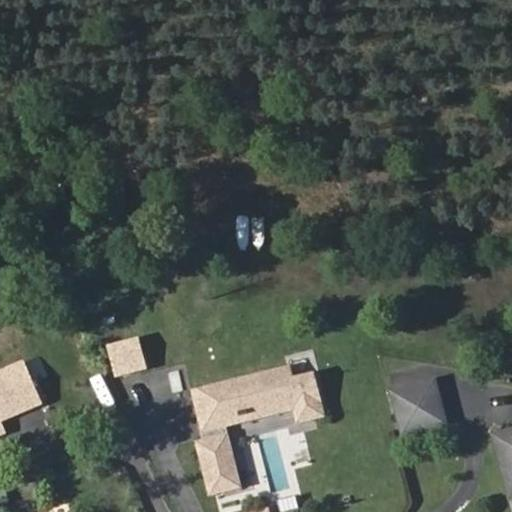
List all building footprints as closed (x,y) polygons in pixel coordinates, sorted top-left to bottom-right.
[(47,400),(71,392),(58,355),(34,364),(47,400)] [(0,387),(14,416),(42,403),(21,362),(0,372),(0,387)] [(298,423),(330,417),(320,369),(298,374),(296,365),(194,386),(204,433),(296,414),(298,423)] [(447,381),(413,389),(421,423),(455,415),(447,381)] [(234,432),(199,440),(212,497),(247,489),(234,432)]
